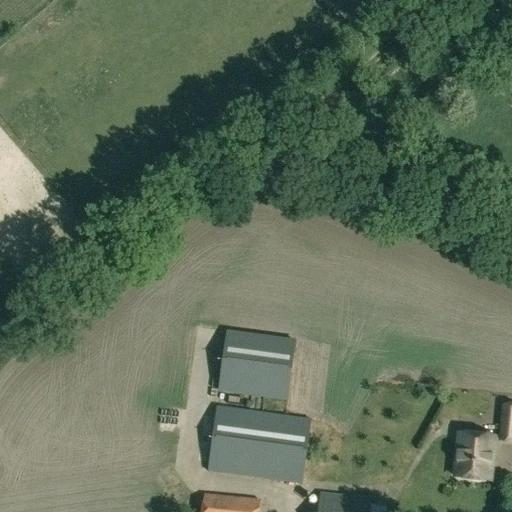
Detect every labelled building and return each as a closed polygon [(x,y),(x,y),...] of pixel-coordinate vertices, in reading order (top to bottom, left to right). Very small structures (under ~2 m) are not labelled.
[(295,342),(227,333),(219,393),(287,401),(295,342)] [(511,408),(503,408),(499,444),(511,445),(511,408)] [(217,409),(209,473),(302,486),(311,422),(217,409)] [(320,424),(319,434),(338,437),(339,427),(320,424)] [(489,482),(493,441),(460,437),(456,479),(489,482)] [(258,511),(260,501),(205,495),(203,511),(258,511)] [(370,511),(372,501),(321,495),(319,511),(370,511)]
